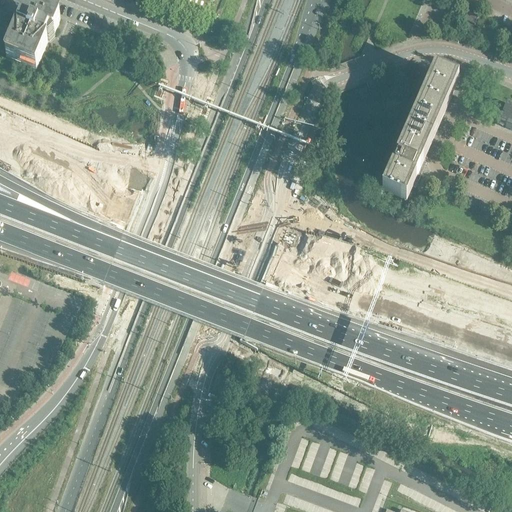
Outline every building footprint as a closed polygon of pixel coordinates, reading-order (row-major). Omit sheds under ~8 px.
[(399,0),(388,28),(406,36),(421,0),(399,0)] [(18,31),(8,55),(6,59),(36,71),(48,44),(47,43),(50,36),(54,38),(61,21),(24,6),(17,23),(18,23),(18,32),(18,31)] [(475,26),(476,23),(478,18),(478,17),(477,18),(468,14),(468,13),(464,21),(465,21),(474,25),(474,26),(475,26)] [(9,42),(8,42),(8,43),(3,41),(3,40),(0,47),(0,52),(4,54),(9,42)] [(438,70),(434,69),(380,192),(384,194),(405,202),(406,203),(416,181),(418,182),(426,165),(423,164),(459,83),(437,73),(438,70)] [(511,106),(508,104),(507,104),(498,125),(511,131),(511,106)] [(467,160),(464,172),(485,177),(486,176),(495,178),(497,168),(467,160)] [(315,485),(318,479),(311,477),(309,483),(315,485)]
